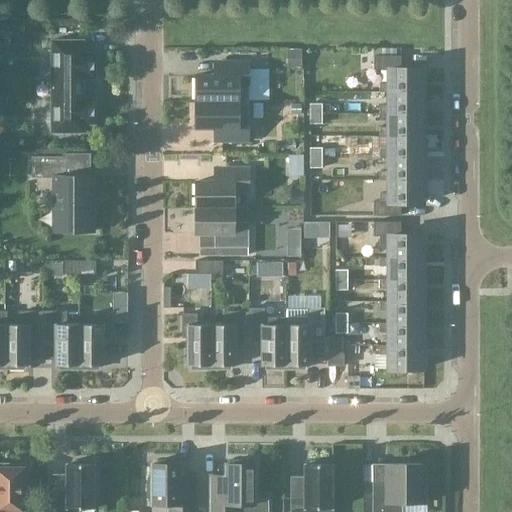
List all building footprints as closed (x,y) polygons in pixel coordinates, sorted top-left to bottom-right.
[(50,40),(50,132),(82,132),(82,124),(94,124),(94,98),(82,98),(82,78),(94,78),(94,52),(82,52),(82,40),(50,40)] [(378,92),(387,92),(387,91),(422,91),(422,68),(400,68),(400,55),(372,55),(372,69),(387,69),(387,83),(378,83),(378,92)] [(194,101),(247,101),(247,62),(221,62),(221,75),(194,75),(194,101)] [(378,114),(387,114),(387,113),(422,113),(422,91),(387,91),(387,92),(387,105),(378,105),(378,114)] [(247,141),(247,101),(194,101),(194,128),(221,127),(221,141),(247,141)] [(321,104),(309,104),(309,113),(321,113),(321,104)] [(321,113),(309,113),(309,124),(321,124),(321,113)] [(378,136),(387,136),(387,135),(422,135),(422,113),(387,113),(387,114),(387,127),(378,127),(378,136)] [(387,135),(387,136),(387,149),(378,149),(378,158),(387,158),(387,157),(422,157),(422,135),(387,135)] [(321,148),(309,147),(309,157),(321,157),(321,148)] [(66,156),(31,156),(31,177),(53,177),(53,231),(92,231),(92,212),(94,212),(94,198),(92,198),(92,176),(66,176),(66,156)] [(321,157),(309,157),(309,168),(321,168),(321,157)] [(378,180),(387,180),(387,179),(422,179),(422,157),(387,157),(387,158),(387,171),(378,171),(378,180)] [(194,207),(233,207),(233,193),(247,193),(247,168),(221,168),(221,181),(194,181),(194,207)] [(372,201),(372,215),(400,215),(400,202),(422,202),(422,179),(387,179),(387,180),(387,193),(378,193),(378,201),(372,201)] [(233,222),(233,207),(194,207),(194,233),(221,234),(221,254),(247,254),(247,222),(233,222)] [(400,222),(372,222),(372,236),(378,236),(378,244),(387,244),(387,257),(387,258),(422,258),(422,235),(400,235),(400,222)] [(387,257),(378,257),(378,266),(387,266),(387,279),(387,280),(422,280),(422,258),(387,258),(387,257)] [(63,260),(63,274),(94,274),(95,261),(63,260)] [(194,260),(194,274),(221,274),(221,260),(194,260)] [(346,270),(334,269),(334,280),(346,280),(346,270)] [(387,301),(387,302),(422,302),(422,280),(387,280),(387,279),(378,279),(378,288),(387,288),(387,301)] [(346,280),(334,280),(334,289),(346,289),(346,280)] [(387,301),(378,301),(378,310),(387,310),(387,323),(387,324),(422,324),(422,302),(387,302),(387,301)] [(285,368),(285,318),(262,318),(262,309),(247,309),(247,312),(248,339),(261,339),(261,364),(265,364),(265,368),(285,368)] [(285,318),(285,368),(304,368),(304,364),(309,364),(309,339),(322,339),(322,309),(285,309),(285,318)] [(41,339),(41,312),(18,312),(18,324),(4,324),(4,368),(23,368),(23,364),(28,364),(28,339),(41,339)] [(78,369),(79,324),(65,324),(65,312),(41,312),(41,339),(54,339),(54,365),(59,364),(59,368),(78,369)] [(248,339),(247,312),(224,312),(224,324),(210,324),(210,368),(229,368),(229,364),(234,364),(234,339),(248,339)] [(346,313),(334,313),(334,324),(346,324),(346,313)] [(79,324),(78,369),(98,369),(98,365),(102,365),(102,337),(106,337),(107,314),(94,315),(94,324),(79,324)] [(210,368),(210,324),(195,324),(195,314),(182,314),(182,336),(186,336),(186,364),(191,364),(191,368),(210,368)] [(387,345),(387,346),(422,346),(422,324),(387,324),(387,323),(378,323),(378,332),(387,332),(387,345)] [(346,324),(334,324),(334,333),(346,333),(346,324)] [(328,337),(328,364),(341,364),(341,337),(328,337)] [(387,345),(378,345),(378,354),(387,354),(387,368),(422,368),(422,346),(387,346),(387,345)] [(194,511),(194,476),(179,476),(179,464),(173,464),(173,460),(157,460),(157,464),(151,464),(151,481),(146,481),(146,497),(151,497),(151,504),(168,504),(167,511),(194,511)] [(225,476),(210,476),(210,511),(266,511),(266,500),(253,500),(253,464),(247,464),(247,460),(231,460),(231,464),(225,464),(225,476)] [(93,464),(90,464),(87,461),(72,461),(69,464),(66,464),(66,496),(48,496),(48,511),(77,511),(78,508),(94,508),(93,464)] [(331,464),(328,464),(325,461),(310,461),(307,464),(303,464),(303,498),(290,498),(290,511),(315,511),(315,508),(331,508),(331,464)] [(0,511),(16,511),(16,510),(22,510),(22,468),(13,468),(13,464),(0,463),(0,511)] [(386,482),(371,482),(371,511),(401,511),(401,502),(422,502),(422,464),(386,464),(386,482)]
